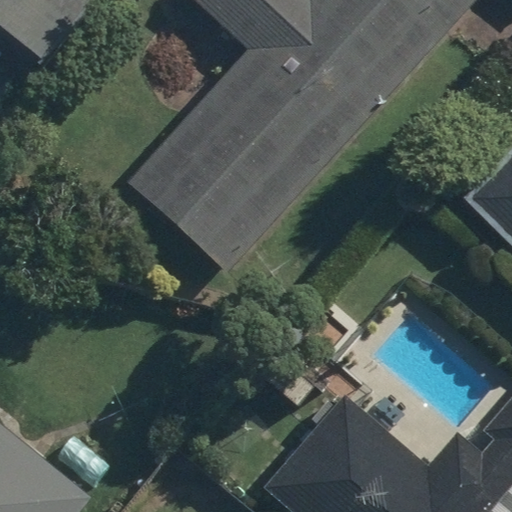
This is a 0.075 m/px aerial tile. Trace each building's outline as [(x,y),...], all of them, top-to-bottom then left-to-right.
[(0,0),(0,31),(44,65),(94,0),(0,0)] [(127,185),(227,275),(479,0),(187,0),(247,55),(127,185)] [(511,150),(461,201),(511,250),(511,150)] [(264,492),(287,511),(511,511),(511,400),(472,447),(456,434),(428,467),(346,397),(264,492)] [(0,511),(79,511),(87,503),(0,436),(0,511)]
